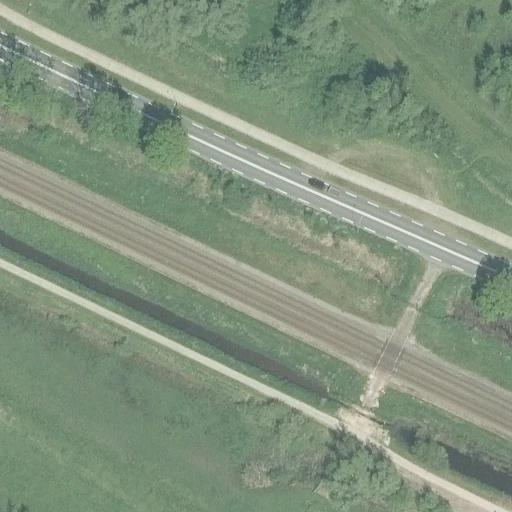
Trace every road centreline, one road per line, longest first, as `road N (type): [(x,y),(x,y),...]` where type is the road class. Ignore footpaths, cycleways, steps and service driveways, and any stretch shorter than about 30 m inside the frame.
road 1 (tertiary): [(511,281),(0,44)]
road 2 (track): [(341,0),(511,161)]
